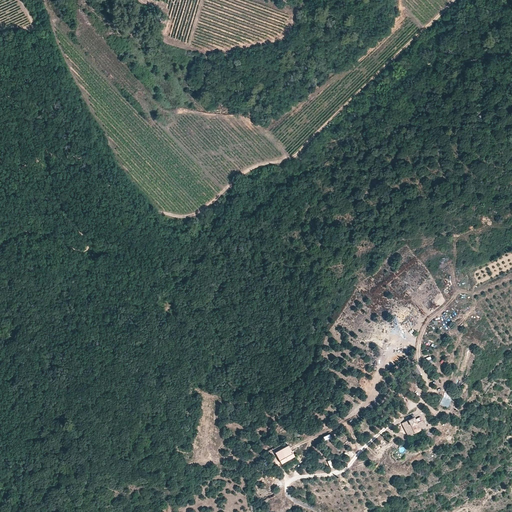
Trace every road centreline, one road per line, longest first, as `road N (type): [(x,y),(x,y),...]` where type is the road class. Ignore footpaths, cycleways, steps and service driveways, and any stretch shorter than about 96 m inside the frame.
road 1 (track): [(456,0),(296,154),(252,168),(203,210),(180,216),(139,208),(94,165),(43,151)]
road 2 (track): [(286,491),(291,480),(344,468),(420,399),(426,383),(419,338),(427,320),(455,293),(482,291)]
